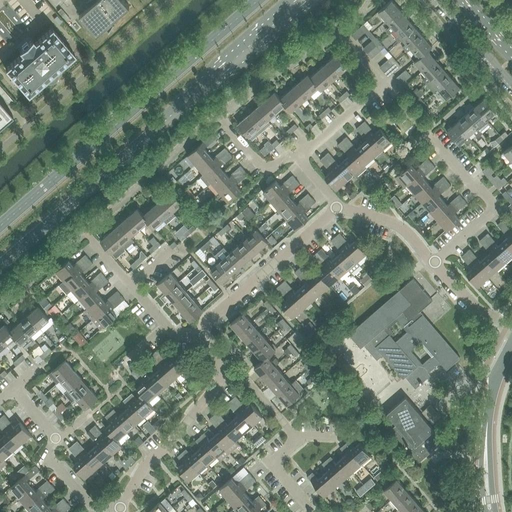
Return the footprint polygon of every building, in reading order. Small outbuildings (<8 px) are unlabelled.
[(96,0),(79,15),(96,35),(107,26),(110,28),(115,21),(113,20),(130,6),(124,0),(96,0)] [(390,0),(378,11),(386,21),(399,9),(391,0),(390,0)] [(407,18),(399,9),(386,21),(390,25),(386,29),(390,34),(394,30),(407,18)] [(415,28),(407,18),(394,30),(398,34),(395,38),(399,42),(415,28)] [(363,24),(358,29),(354,32),(350,36),(354,40),(364,32),(368,29),(363,24)] [(27,93),(28,94),(29,93),(45,78),(49,79),(53,78),(55,76),(56,72),(56,68),(72,53),(73,53),(74,52),(73,51),(72,51),(52,29),(51,28),(50,29),(51,29),(35,43),(32,39),(30,40),(31,40),(20,49),(19,50),(20,51),(22,53),(6,67),(5,68),(6,69),(27,93)] [(406,52),(411,48),(423,37),(415,28),(399,42),(398,43),(406,52)] [(423,37),(411,48),(412,49),(415,53),(411,57),(414,62),(427,50),(432,46),(423,37)] [(363,48),(367,53),(376,45),(372,40),(363,48)] [(376,45),(367,53),(371,58),(380,50),(376,45)] [(414,62),(422,71),(435,60),(427,50),(414,62)] [(338,53),(328,61),(339,74),(349,66),(338,53)] [(379,67),(384,72),(392,64),(388,59),(379,67)] [(427,83),(430,80),(443,69),(435,60),(422,71),(426,75),(423,79),(427,83)] [(328,61),(319,69),(330,82),(339,74),(328,61)] [(392,64),(384,72),(388,77),(397,69),(392,64)] [(319,69),(310,77),(319,87),(318,87),(321,90),(330,82),(319,69)] [(430,80),(438,89),(451,78),(443,69),(430,80)] [(396,78),(404,86),(408,83),(406,81),(411,76),(405,70),(396,78)] [(308,74),(298,82),(309,95),(318,87),(319,87),(310,77),(308,74)] [(436,91),(435,94),(438,98),(441,97),(444,100),(460,87),(451,78),(438,89),(436,91)] [(298,82),(289,90),(301,103),(309,95),(298,82)] [(0,85),(0,93),(9,104),(13,100),(0,85)] [(421,88),(412,96),(416,100),(420,105),(424,102),(420,98),(425,93),(421,88)] [(289,90),(280,98),(286,104),(285,105),(291,111),(301,103),(289,90)] [(274,91),(265,99),(276,112),(285,105),(286,104),(280,98),(274,91)] [(484,98),(475,107),(486,119),(495,111),(484,98)] [(265,99),(256,107),(267,120),(276,112),(265,99)] [(0,124),(12,114),(0,100),(0,124)] [(256,107),(247,115),(261,132),(270,124),(267,120),(256,107)] [(475,107),(465,115),(477,128),(480,131),(489,123),(486,119),(475,107)] [(261,132),(247,115),(237,123),(252,140),(261,132)] [(465,115),(456,123),(468,136),(472,131),(478,137),(482,133),(480,131),(477,128),(465,115)] [(364,121),(360,125),(382,149),(391,141),(380,128),(374,133),(372,131),(373,130),(364,121)] [(456,123),(447,131),(458,144),(461,142),(463,140),(467,145),(472,141),(468,136),(456,123)] [(367,140),(361,144),(372,157),(382,149),(360,125),(356,128),(364,138),(364,137),(367,140)] [(188,155),(196,164),(208,153),(204,148),(206,146),(207,146),(216,138),(212,133),(202,141),(203,142),(188,155)] [(346,137),(342,140),(363,165),(372,157),(361,144),(356,149),(354,146),(346,137)] [(343,160),(354,173),(357,176),(366,168),(363,165),(342,140),(337,144),(346,154),(346,153),(349,156),(343,160)] [(405,144),(410,149),(414,146),(409,140),(405,144)] [(196,164),(204,174),(228,152),(224,147),(215,156),(216,156),(213,159),(208,153),(196,164)] [(204,174),(200,177),(208,186),(212,182),(224,171),(220,166),(222,164),(223,164),(232,156),(228,152),(204,174)] [(328,152),(324,156),(345,181),(354,173),(343,160),(338,165),(336,162),(328,152)] [(345,181),(324,156),(319,160),(328,169),(331,171),(325,176),(336,189),(345,181)] [(404,187),(407,184),(431,163),(427,158),(418,166),(418,167),(416,169),(411,164),(395,177),(404,187)] [(491,162),(482,171),(490,180),(494,177),(489,172),(495,167),(491,162)] [(407,184),(414,193),(427,182),(423,177),(425,174),(426,175),(435,167),(431,163),(407,184)] [(212,182),(219,191),(244,170),(240,165),(231,174),(229,177),(224,171),(212,182)] [(244,170),(219,191),(228,201),(240,190),(235,184),(238,182),(239,182),(248,174),(244,170)] [(263,191),(271,201),(296,179),(292,175),(283,183),(283,184),(280,186),(275,180),(263,191)] [(494,177),(490,180),(498,189),(507,181),(503,177),(501,179),(496,175),(494,177)] [(171,185),(176,181),(172,176),(167,181),(171,185)] [(414,193),(423,202),(447,181),(443,176),(434,184),(434,185),(432,187),(427,182),(414,193)] [(271,201),(279,210),(292,199),(287,194),(290,191),(290,192),(299,184),(296,179),(271,201)] [(423,202),(430,211),(443,200),(438,195),(441,193),(451,185),(447,181),(423,202)] [(188,187),(183,191),(190,200),(195,196),(188,187)] [(170,191),(161,199),(172,212),(182,203),(170,191)] [(279,210),(287,219),(311,198),(308,193),(298,201),(299,202),(296,204),(292,199),(279,210)] [(430,211),(438,220),(463,199),(459,194),(450,202),(450,203),(447,205),(443,200),(430,211)] [(311,198),(287,219),(295,229),(308,217),(303,212),(305,209),(306,210),(315,202),(311,198)] [(152,207),(163,220),(167,223),(176,215),(172,212),(161,199),(152,207)] [(463,199),(438,220),(446,230),(459,219),(454,213),(457,211),(467,203),(463,199)] [(398,200),(394,203),(398,208),(402,204),(398,200)] [(402,204),(398,208),(405,216),(410,212),(403,203),(402,204)] [(248,205),(241,210),(250,220),(256,214),(248,205)] [(152,207),(143,214),(149,221),(148,221),(154,228),(163,220),(152,207)] [(137,208),(127,216),(139,229),(148,221),(149,221),(143,214),(137,208)] [(241,211),(236,216),(239,219),(244,215),(241,211)] [(127,216),(118,224),(130,237),(139,229),(127,216)] [(508,236),(503,241),(511,251),(511,232),(510,230),(502,220),(497,225),(505,234),(506,234),(508,236)] [(118,224),(110,232),(124,249),(133,241),(130,237),(118,224)] [(263,224),(256,229),(261,235),(268,230),(263,224)] [(256,229),(247,237),(258,250),(267,242),(261,235),(256,229)] [(124,249),(110,232),(100,240),(116,258),(125,250),(124,249)] [(339,233),(335,236),(356,261),(366,253),(355,240),(349,245),(347,242),(348,242),(339,233)] [(488,233),(483,237),(505,261),(511,255),(511,251),(503,241),(498,246),(495,243),(496,242),(488,233)] [(336,256),(347,269),(351,273),(360,265),(356,261),(335,236),(331,240),(339,250),(339,249),(342,252),(336,256)] [(247,237),(238,245),(249,258),(258,250),(247,237)] [(490,252),(485,257),(496,269),(505,261),(483,237),(479,241),(487,250),(488,250),(490,252)] [(238,245),(229,253),(240,266),(249,258),(238,245)] [(223,247),(214,255),(220,261),(231,274),(240,266),(229,253),(223,247)] [(321,248),(317,252),(338,277),(347,269),(336,256),(331,261),(329,258),(321,248)] [(470,249),(465,253),(487,277),(496,269),(485,257),(480,261),(477,259),(478,258),(470,249)] [(324,268),(318,272),(329,285),(338,277),(317,252),(312,256),(321,265),(324,268)] [(487,277),(465,253),(461,256),(469,266),(470,265),(472,268),(466,273),(478,286),(487,277)] [(56,271),(64,280),(89,259),(85,254),(76,262),(76,263),(74,265),(69,260),(56,271)] [(375,258),(371,261),(376,266),(380,263),(375,258)] [(60,284),(67,293),(85,278),(80,273),(83,271),(93,263),(89,259),(64,280),(60,284)] [(220,261),(210,269),(221,282),(223,284),(230,279),(228,277),(231,274),(220,261)] [(303,264),(299,268),(320,293),(329,285),(318,272),(313,277),(311,274),(303,264)] [(305,283),(300,288),(311,301),(320,293),(299,268),(294,272),(302,281),(303,281),(305,283)] [(157,284),(166,293),(179,282),(170,272),(157,284)] [(75,303),(80,298),(104,277),(101,273),(91,281),(92,281),(89,283),(85,278),(67,293),(75,303)] [(365,286),(373,279),(368,273),(360,280),(365,286)] [(80,298),(88,307),(100,296),(96,291),(99,289),(108,281),(104,277),(80,298)] [(285,280),(281,284),(302,308),(311,301),(300,288),(295,293),(292,290),(293,289),(285,280)] [(166,293),(174,302),(187,291),(179,282),(166,293)] [(302,308),(281,284),(276,288),(284,297),(285,296),(287,299),(282,304),(293,317),(302,308)] [(350,290),(355,295),(360,291),(355,285),(350,290)] [(494,289),(487,295),(488,296),(492,301),(499,295),(494,289)] [(460,357),(423,314),(413,322),(406,315),(410,312),(406,308),(411,303),(399,290),(348,334),(360,347),(363,345),(377,359),(382,355),(403,378),(405,376),(415,388),(422,382),(420,379),(440,362),(446,369),(460,357)] [(84,311),(92,320),(120,295),(116,291),(107,299),(105,302),(100,296),(88,307),(84,311)] [(174,302),(181,311),(194,300),(187,291),(174,302)] [(120,295),(92,320),(100,329),(116,315),(111,309),(114,307),(115,307),(124,299),(120,295)] [(39,302),(38,303),(43,308),(46,312),(48,311),(48,310),(52,306),(44,297),(39,302)] [(194,300),(181,311),(182,312),(180,313),(180,314),(183,318),(185,318),(186,317),(189,321),(203,309),(194,300)] [(263,303),(267,308),(271,305),(267,300),(263,303)] [(63,314),(55,305),(52,306),(48,310),(48,311),(56,320),(63,314)] [(38,306),(28,314),(40,327),(43,332),(51,325),(47,321),(48,320),(49,319),(38,306)] [(230,324),(238,333),(251,322),(243,313),(230,324)] [(28,314),(19,322),(31,335),(40,327),(28,314)] [(63,314),(58,318),(64,324),(68,320),(63,314)] [(318,317),(313,322),(318,327),(323,323),(318,317)] [(310,321),(303,327),(309,335),(316,328),(310,321)] [(19,322),(10,330),(10,331),(15,337),(18,341),(21,344),(25,348),(34,340),(30,335),(31,335),(19,322)] [(70,322),(65,327),(71,333),(76,329),(70,322)] [(238,333),(246,342),(259,331),(251,322),(238,333)] [(4,324),(0,327),(0,337),(6,345),(10,349),(18,341),(15,337),(10,331),(10,330),(4,324)] [(246,342),(254,351),(267,340),(259,331),(246,342)] [(78,332),(73,336),(81,346),(86,341),(78,332)] [(254,351),(262,360),(267,356),(275,349),(267,340),(254,351)] [(287,347),(291,351),(295,348),(290,343),(287,347)] [(158,349),(153,353),(175,378),(184,369),(173,357),(168,362),(165,359),(166,358),(158,349)] [(160,368),(155,373),(166,385),(175,378),(153,353),(149,357),(157,366),(158,366),(160,368)] [(262,360),(254,367),(262,377),(275,365),(279,362),(276,358),(272,361),(271,361),(267,356),(262,360)] [(52,371),(49,374),(57,383),(61,380),(74,369),(65,360),(60,365),(52,371)] [(303,365),(307,370),(311,366),(306,361),(303,365)] [(140,365),(135,369),(157,393),(166,385),(155,373),(150,377),(147,375),(148,374),(140,365)] [(262,377),(270,386),(283,374),(275,365),(262,377)] [(61,380),(68,389),(81,378),(74,369),(61,380)] [(136,389),(142,396),(147,402),(148,401),(157,393),(135,369),(131,373),(139,382),(140,381),(142,384),(136,389)] [(188,370),(186,372),(185,373),(191,381),(194,378),(196,376),(190,369),(188,370)] [(270,386),(278,395),(291,384),(283,374),(270,386)] [(68,389),(65,393),(73,402),(76,398),(89,387),(81,378),(68,389)] [(291,384),(278,395),(286,404),(304,388),(296,379),(291,384)] [(89,387),(76,398),(85,408),(98,397),(89,387)] [(132,393),(127,397),(144,416),(154,408),(148,401),(147,402),(142,396),(137,400),(135,397),(132,393)] [(374,397),(371,393),(364,399),(368,403),(374,397)] [(236,396),(231,399),(252,424),(262,416),(251,403),(245,408),(243,405),(244,405),(236,396)] [(433,428),(430,425),(405,396),(386,413),(396,424),(390,429),(419,462),(426,455),(436,447),(444,439),(434,428),(433,428)] [(129,407),(124,411),(135,424),(144,416),(127,397),(123,401),(126,404),(127,404),(129,407)] [(238,415),(233,419),(244,432),(252,424),(231,399),(227,403),(235,413),(236,412),(238,415)] [(422,412),(432,423),(432,424),(440,417),(430,405),(422,412)] [(114,409),(109,412),(126,431),(135,424),(124,411),(119,416),(117,413),(114,409)] [(217,411),(213,415),(235,440),(244,432),(233,419),(227,424),(225,421),(226,421),(217,411)] [(106,427),(110,433),(117,440),(126,431),(109,412),(105,416),(108,420),(109,420),(111,422),(106,427)] [(4,414),(0,417),(0,418),(21,442),(31,434),(20,422),(14,427),(12,424),(12,423),(4,414)] [(220,431),(214,435),(229,452),(239,444),(235,440),(213,415),(209,419),(217,428),(220,431)] [(6,433),(1,438),(12,450),(21,442),(0,418),(0,426),(3,431),(4,430),(6,433)] [(148,420),(143,425),(151,434),(156,430),(152,425),(148,420)] [(158,420),(152,425),(156,430),(162,425),(158,420)] [(273,422),(268,426),(272,430),(277,426),(273,422)] [(95,425),(91,429),(112,453),(122,445),(117,440),(110,433),(105,437),(103,435),(104,434),(95,425)] [(98,444),(92,449),(103,461),(112,453),(91,429),(87,432),(95,442),(95,441),(98,444)] [(204,433),(199,436),(217,456),(221,460),(229,452),(214,435),(209,440),(207,437),(204,433)] [(139,436),(134,441),(138,446),(143,441),(139,436)] [(201,447),(196,451),(207,464),(217,456),(199,436),(195,440),(199,444),(201,447)] [(257,437),(252,442),(257,447),(262,443),(257,437)] [(0,454),(3,458),(12,450),(1,438),(0,438),(0,454)] [(348,440),(344,444),(361,463),(370,455),(359,443),(354,447),(351,445),(352,444),(348,440)] [(77,441),(73,444),(94,469),(103,461),(92,449),(87,453),(85,450),(77,441)] [(94,469),(73,444),(69,448),(77,457),(79,460),(74,465),(85,477),(94,469)] [(346,454),(341,459),(352,471),(361,463),(344,444),(340,448),(343,452),(344,451),(346,454)] [(186,448),(181,452),(199,471),(207,464),(196,451),(191,456),(189,453),(189,452),(186,448)] [(199,471),(181,452),(177,456),(180,460),(181,460),(183,462),(178,467),(189,480),(199,471)] [(330,456),(326,460),(343,479),(352,471),(341,459),(336,463),(333,460),(334,460),(330,456)] [(242,457),(237,461),(240,465),(245,461),(244,459),(242,457)] [(328,470),(323,474),(334,487),(343,479),(326,460),(322,464),(325,467),(326,467),(328,470)] [(11,487),(19,496),(31,485),(27,480),(29,478),(30,478),(39,470),(35,465),(25,473),(26,474),(25,474),(20,478),(11,487)] [(227,468),(222,472),(226,477),(231,473),(228,470),(227,468)] [(380,471),(374,477),(377,480),(383,475),(380,471)] [(219,489),(227,498),(252,476),(248,472),(239,480),(239,481),(237,483),(232,477),(219,489)] [(334,487),(323,474),(318,479),(315,476),(316,476),(312,472),(307,476),(310,480),(311,480),(324,495),(334,487)] [(227,498),(236,507),(248,496),(243,491),(246,489),(256,481),(252,476),(227,498)] [(383,490),(392,499),(404,488),(396,479),(383,490)] [(19,496),(27,506),(51,484),(47,480),(38,488),(36,491),(31,485),(19,496)] [(212,480),(208,483),(213,489),(217,485),(212,480)] [(27,506),(32,511),(37,511),(47,504),(42,498),(45,496),(46,497),(55,488),(51,484),(27,506)] [(392,499),(399,508),(412,497),(404,488),(392,499)] [(199,492),(195,496),(199,501),(203,497),(199,492)] [(188,493),(185,497),(189,502),(193,498),(188,493)] [(236,507),(239,511),(248,511),(263,500),(258,495),(255,498),(255,499),(252,501),(248,496),(236,507)] [(399,508),(402,511),(413,511),(420,506),(412,497),(399,508)] [(37,511),(55,511),(67,502),(63,498),(54,506),(51,509),(47,504),(37,511)] [(248,511),(261,511),(259,509),(262,507),(266,504),(263,500),(248,511)] [(55,511),(64,511),(71,507),(67,502),(55,511)] [(148,511),(166,511),(168,511),(160,502),(148,511)]
